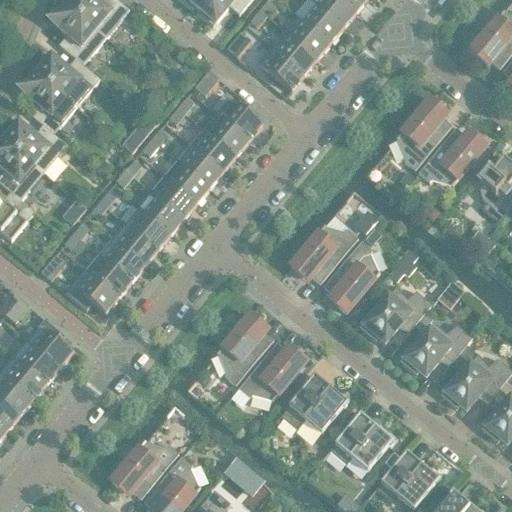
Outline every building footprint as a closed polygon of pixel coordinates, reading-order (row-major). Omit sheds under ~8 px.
[(65,8),(106,42),(129,14),(112,0),(99,0),(97,3),(92,0),(66,0),(64,3),(67,6),(65,8)] [(197,13),(207,0),(177,0),(193,14),(195,11),(197,13)] [(207,0),(197,13),(199,14),(197,17),(213,31),(229,11),(239,19),(254,0),(207,0)] [(357,16),(337,0),(323,0),(316,9),(344,32),(357,16)] [(337,0),(357,16),(370,1),(369,0),(337,0)] [(268,4),(259,15),(266,20),(275,10),(268,4)] [(106,42),(65,8),(50,26),(67,40),(59,49),(100,83),(83,69),(106,42)] [(303,25),(331,48),(344,32),(316,9),(303,25)] [(257,31),(266,20),(259,15),(250,25),(257,31)] [(499,74),(511,58),(511,18),(504,16),(503,16),(470,56),(482,66),(485,62),(499,74)] [(331,48),(303,25),(298,20),(285,36),(318,63),(331,48)] [(272,51),(305,79),(318,63),(285,36),(272,51)] [(241,37),(227,54),(237,62),(251,45),(241,37)] [(38,75),(36,77),(77,111),(100,83),(59,49),(75,63),(68,72),(48,56),(35,72),(38,75)] [(305,79),(272,51),(258,68),(291,95),(305,79)] [(511,64),(502,76),(511,84),(511,64)] [(209,75),(195,92),(205,101),(219,84),(209,75)] [(54,138),(77,111),(36,77),(21,95),(37,109),(29,118),(67,150),(54,138)] [(187,102),(178,112),(185,118),(194,107),(187,102)] [(230,102),(216,118),(249,145),(263,129),(230,102)] [(415,175),(453,130),(438,118),(442,114),(430,104),(396,144),(397,145),(406,163),(404,166),(415,175)] [(176,129),(185,118),(178,112),(169,123),(176,129)] [(5,141),(3,143),(44,177),(67,150),(29,118),(43,130),(35,139),(15,123),(2,139),(5,141)] [(249,145),(216,118),(203,133),(236,161),(249,145)] [(452,190),(485,150),(474,140),(470,144),(456,132),(418,178),(429,187),(431,185),(451,190),(452,190)] [(161,133),(152,144),(159,150),(167,139),(161,133)] [(190,149),(223,177),(236,161),(203,133),(190,149)] [(21,205),(44,177),(3,143),(0,147),(0,171),(4,175),(0,180),(0,187),(35,217),(21,205)] [(150,160),(159,150),(152,144),(143,154),(150,160)] [(223,177),(190,149),(177,165),(210,192),(223,177)] [(488,173),(478,185),(482,189),(481,192),(480,196),(481,200),(483,204),(486,207),(482,212),(500,227),(511,212),(511,204),(506,200),(511,193),(508,190),(511,185),(511,168),(504,161),(492,176),(488,173)] [(134,165),(126,175),(133,181),(141,170),(134,165)] [(169,185),(197,208),(210,192),(177,165),(176,165),(182,170),(169,185)] [(124,191),(133,181),(126,175),(117,186),(124,191)] [(407,175),(399,186),(406,192),(415,182),(407,175)] [(197,208),(169,185),(156,201),(184,224),(197,208)] [(35,217),(0,187),(10,196),(3,206),(0,203),(0,235),(11,245),(35,217)] [(108,196),(100,206),(106,212),(115,201),(108,196)] [(138,212),(171,240),(184,224),(156,201),(144,216),(138,211),(138,212)] [(97,223),(106,212),(100,206),(91,217),(97,223)] [(431,209),(424,219),(433,226),(441,216),(431,209)] [(171,240),(138,212),(125,228),(158,255),(171,240)] [(82,227),(73,238),(80,244),(89,233),(82,227)] [(112,243),(145,271),(158,255),(125,228),(112,243)] [(320,289),(358,243),(347,234),(345,236),(325,231),(324,231),(291,271),(302,281),(306,277),(320,289)] [(478,234),(471,242),(481,250),(487,242),(478,234)] [(71,254),(80,244),(73,238),(65,248),(71,254)] [(481,250),(480,251),(488,258),(496,248),(488,241),(487,242),(481,250)] [(145,271),(112,243),(98,259),(132,286),(145,271)] [(346,317),(380,277),(379,276),(370,258),(372,255),(361,246),(323,291),(337,303),(334,307),(346,317)] [(85,275),(119,302),(132,286),(98,259),(85,275)] [(55,260),(41,277),(51,285),(65,268),(55,260)] [(119,302),(85,275),(72,291),(105,318),(119,302)] [(379,342),(385,347),(402,326),(411,333),(432,309),(416,295),(415,296),(407,303),(397,292),(396,291),(361,333),(375,346),(379,342)] [(20,303),(5,320),(15,328),(30,311),(20,303)] [(235,390),(273,345),(259,333),(263,329),(251,319),(217,359),(218,360),(226,378),(224,381),(235,390)] [(434,327),(401,367),(416,379),(419,375),(425,380),(443,359),(452,367),(472,343),(456,329),(456,330),(447,338),(434,327)] [(40,329),(27,345),(60,373),(73,357),(40,329)] [(60,373),(27,345),(14,361),(47,388),(60,373)] [(272,406),(306,365),(294,355),(291,359),(276,347),(239,393),(250,402),(252,400),(271,405),(272,406)] [(478,359),(477,358),(445,397),(444,398),(456,412),(460,409),(466,414),(483,393),(492,401),(511,377),(511,375),(497,363),(496,364),(488,371),(478,359)] [(0,377),(34,404),(47,388),(14,361),(0,377)] [(34,404),(0,377),(0,402),(21,420),(34,404)] [(305,424),(321,438),(347,407),(329,392),(327,394),(313,382),(276,426),(277,427),(281,422),(296,435),(305,424)] [(500,443),(506,448),(511,441),(511,399),(486,431),(484,432),(496,446),(500,443)] [(0,429),(8,435),(21,420),(0,402),(0,429)] [(359,420),(322,464),(323,465),(330,457),(345,469),(351,463),(367,476),(393,446),(375,430),(373,432),(359,420)] [(141,504),(179,458),(167,449),(165,452),(146,447),(145,446),(111,486),(123,496),(126,492),(141,504)] [(405,459),(368,503),(369,504),(376,495),(391,508),(397,501),(410,511),(415,511),(439,484),(421,469),(419,471),(405,459)] [(183,511),(200,492),(199,491),(191,473),(193,470),(182,461),(144,506),(150,511),(183,511)] [(227,511),(230,508),(214,495),(199,511),(227,511)] [(451,497),(438,511),(472,511),(467,507),(466,509),(451,497)]
